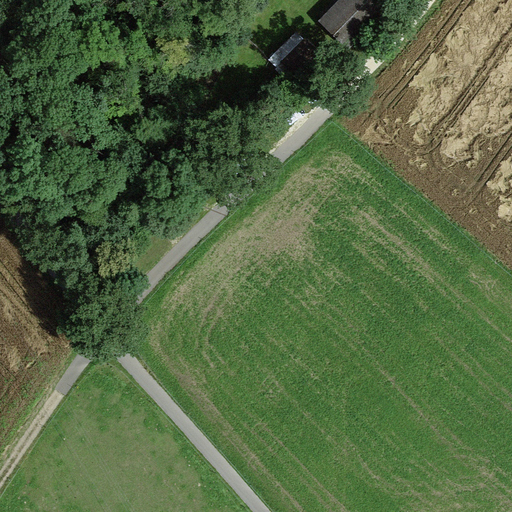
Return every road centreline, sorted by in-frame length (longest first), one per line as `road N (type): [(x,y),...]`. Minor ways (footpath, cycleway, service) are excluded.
road 1 (unclassified): [(260,511),(80,303),(0,191)]
road 2 (track): [(101,328),(0,484)]
